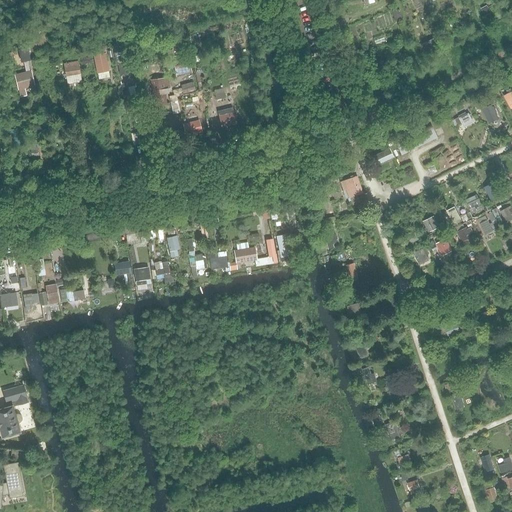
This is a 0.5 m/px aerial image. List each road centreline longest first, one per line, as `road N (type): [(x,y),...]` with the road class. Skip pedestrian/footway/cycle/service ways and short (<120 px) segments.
road 1 (unclassified): [(0,225),(306,155)]
road 2 (track): [(152,194),(143,152),(0,185)]
road 3 (unclassified): [(308,0),(348,129),(306,155)]
